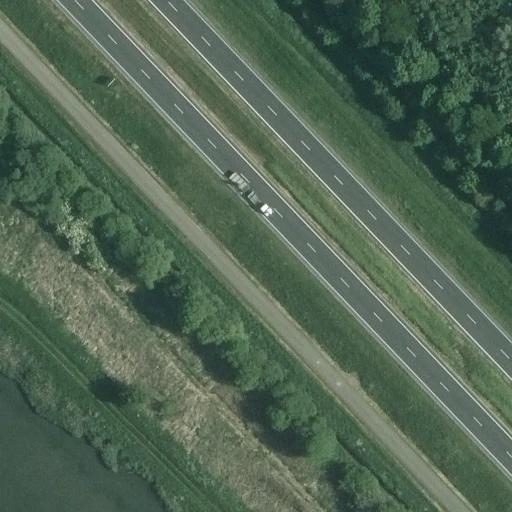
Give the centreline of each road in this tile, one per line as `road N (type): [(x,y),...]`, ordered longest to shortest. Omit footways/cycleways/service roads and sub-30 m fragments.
road 1 (unclassified): [(462,511),(0,36)]
road 2 (trunk): [(75,0),(511,455)]
road 3 (trunk): [(511,364),(162,0)]
